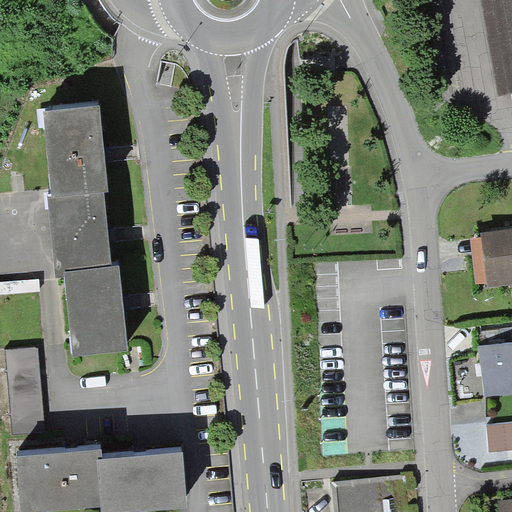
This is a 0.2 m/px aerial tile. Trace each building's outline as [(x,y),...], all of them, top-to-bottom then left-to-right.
[(511,0),(477,0),(493,96),(511,92),(511,0)] [(99,102),(44,108),(52,193),(103,188),(108,187),(105,155),(99,102)] [(103,188),(52,193),(48,193),(56,273),(66,272),(65,267),(110,263),(108,235),(103,188)] [(511,229),(482,233),(482,237),(471,238),(476,284),(487,283),(487,287),(511,284),(511,229)] [(120,262),(110,263),(65,267),(66,272),(71,353),(127,346),(123,300),(120,262)] [(511,342),(478,346),(481,367),(485,399),(511,395),(511,342)] [(39,345),(7,347),(12,432),(45,430),(39,345)] [(511,422),(487,425),(490,453),(511,450),(511,422)] [(76,445),(14,449),(18,504),(99,498),(96,451),(95,444),(76,445)] [(145,447),(96,451),(99,498),(100,505),(183,500),(179,445),(145,447)] [(406,511),(404,478),(330,484),(332,511),(406,511)] [(511,511),(511,501),(501,502),(501,511),(511,511)]
